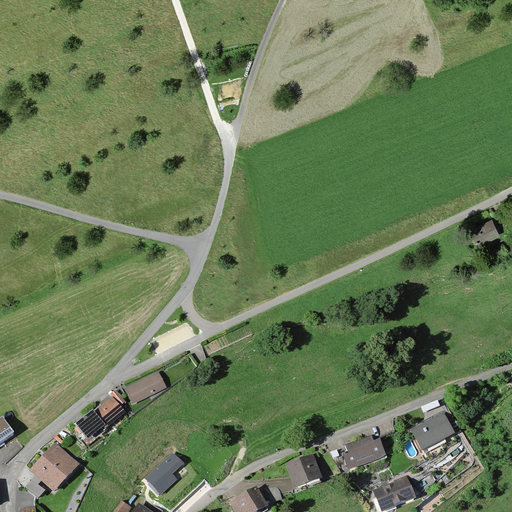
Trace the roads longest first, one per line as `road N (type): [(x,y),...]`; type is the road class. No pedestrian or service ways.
road 1 (residential): [(109,382),(511,191)]
road 2 (residential): [(190,511),(270,458),(511,364)]
road 3 (unclassified): [(205,249),(251,73),(283,0)]
road 4 (unclassified): [(205,249),(0,194)]
road 5 (unclassified): [(9,511),(8,483),(18,464),(109,382)]
road 6 (unclassified): [(109,382),(184,292),(205,249)]
road 7 (track): [(230,151),(175,0)]
